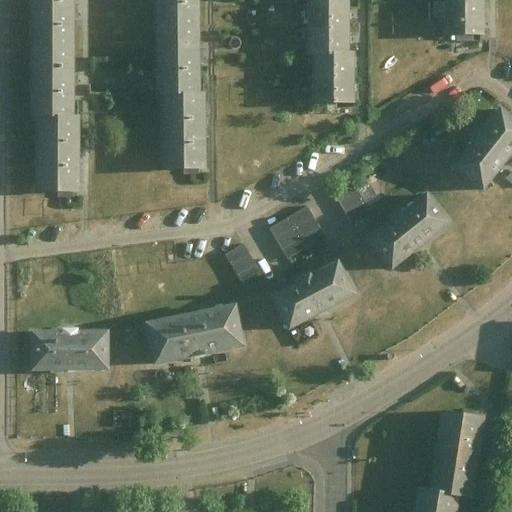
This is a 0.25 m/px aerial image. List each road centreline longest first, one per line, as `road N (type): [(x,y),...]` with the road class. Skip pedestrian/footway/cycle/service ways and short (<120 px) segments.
road 1 (residential): [(0,477),(220,461),(328,427)]
road 2 (residential): [(328,427),(473,344),(511,310)]
